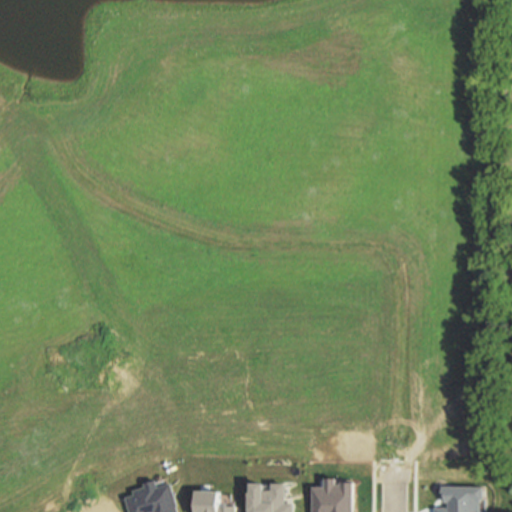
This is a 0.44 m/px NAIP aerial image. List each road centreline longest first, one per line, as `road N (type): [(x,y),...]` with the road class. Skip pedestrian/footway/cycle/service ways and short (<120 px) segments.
road 1 (residential): [(0,384),(88,331),(150,313),(399,309)]
road 2 (residential): [(399,309),(394,511)]
